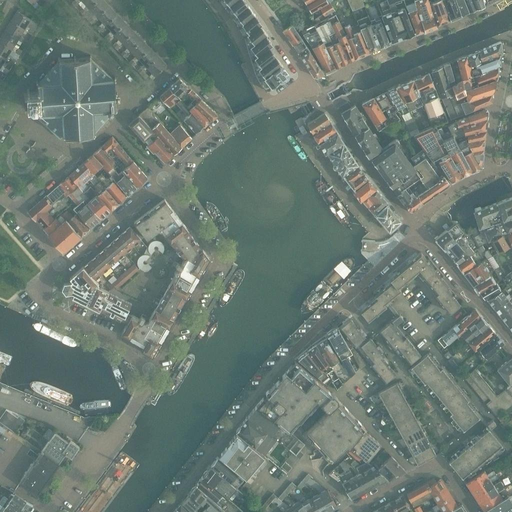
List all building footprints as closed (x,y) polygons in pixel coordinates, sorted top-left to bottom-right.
[(36,2),(38,0),(27,0),(39,12),(43,8),(36,2)] [(82,15),(85,12),(88,9),(97,0),(80,0),(80,1),(85,6),(79,11),(82,15)] [(97,18),(108,7),(101,0),(97,0),(88,9),(97,18)] [(219,0),(226,9),(237,0),(219,0)] [(243,0),(237,0),(226,9),(233,18),(248,6),(243,0)] [(330,3),(333,0),(316,0),(306,6),(310,14),(320,9),(328,4),(330,3)] [(363,6),(360,0),(347,0),(351,11),(363,6)] [(398,8),(397,5),(396,2),(400,0),(386,0),(387,1),(380,4),(384,15),(381,16),(391,42),(406,37),(415,34),(406,8),(398,10),(397,8),(398,8)] [(437,25),(429,0),(414,0),(415,2),(407,6),(416,33),(437,25)] [(450,20),(441,0),(429,0),(437,25),(450,20)] [(461,15),(455,0),(441,0),(450,20),(461,15)] [(469,12),(464,0),(455,0),(461,15),(469,12)] [(477,9),(473,0),(464,0),(469,12),(477,9)] [(484,6),(482,0),(473,0),(477,9),(484,6)] [(327,16),(335,10),(330,3),(328,4),(320,9),(323,15),(318,18),(319,20),(316,22),(316,23),(327,17),(327,16)] [(248,6),(233,18),(239,27),(239,28),(255,15),(248,6)] [(102,29),(105,26),(116,15),(108,7),(97,18),(94,21),(98,25),(95,29),(99,32),(102,29)] [(356,59),(340,23),(336,15),(337,14),(335,10),(327,16),(327,17),(348,62),(356,59)] [(24,30),(31,20),(17,12),(11,22),(24,30)] [(94,21),(85,12),(82,15),(91,24),(94,21)] [(113,35),(125,23),(116,15),(105,26),(110,31),(104,37),(107,41),(113,35)] [(255,15),(239,28),(244,37),(244,38),(247,48),(248,50),(251,61),(252,63),(255,73),(258,79),(259,82),(260,82),(262,86),(267,92),(274,87),(275,88),(288,78),(288,75),(285,70),(283,70),(281,67),(283,66),(282,65),(276,57),(277,57),(276,57),(270,48),(273,46),(273,45),(266,36),(268,36),(267,35),(261,26),(262,25),(262,24),(255,15)] [(348,62),(327,17),(316,23),(314,24),(334,68),(335,69),(337,70),(340,68),(342,66),(341,65),(348,62)] [(381,48),(370,21),(368,17),(357,21),(358,25),(370,52),(381,48)] [(389,44),(380,21),(375,23),(374,20),(370,21),(381,48),(389,44)] [(21,36),(24,30),(11,22),(5,32),(18,40),(26,45),(28,40),(24,38),(21,36)] [(370,52),(358,25),(350,28),(349,25),(345,26),(343,22),(340,23),(356,59),(370,52)] [(121,43),(133,32),(125,23),(113,35),(118,40),(115,42),(112,45),(115,49),(121,43)] [(334,68),(314,24),(301,32),(315,54),(326,73),(334,68)] [(285,30),(283,32),(285,35),(292,46),(297,53),(306,47),(302,41),(302,40),(301,39),(293,27),(291,25),(286,29),(285,30)] [(14,46),(18,40),(5,32),(0,39),(0,42),(12,50),(20,55),(22,51),(14,46)] [(130,52),(141,40),(133,32),(121,43),(127,48),(124,51),(120,54),(124,58),(130,52)] [(132,66),(138,60),(149,49),(141,40),(130,52),(134,56),(128,63),(132,66)] [(8,56),(12,50),(0,42),(0,57),(5,61),(13,65),(16,61),(8,56)] [(500,42),(479,51),(482,62),(499,55),(502,54),(500,42)] [(306,47),(297,53),(300,57),(313,77),(317,78),(318,77),(319,77),(323,74),(309,51),(306,47)] [(140,74),(146,69),(158,57),(149,49),(138,60),(143,65),(137,71),(140,74)] [(479,51),(467,56),(469,66),(482,62),(479,51)] [(472,76),(462,80),(465,91),(479,86),(476,77),(486,73),(486,71),(499,67),(500,65),(499,56),(499,55),(482,62),(469,66),(471,74),(472,76)] [(116,108),(115,96),(117,96),(117,93),(115,94),(114,81),(116,79),(114,77),(112,79),(90,59),(91,57),(90,56),(88,58),(76,58),(76,56),(73,57),(73,59),(60,59),(59,58),(57,59),(59,61),(39,84),(37,82),(35,84),(37,85),(37,89),(36,89),(36,92),(29,92),(29,90),(26,90),(26,93),(25,93),(25,94),(23,94),(23,96),(26,96),(26,103),(24,104),(24,106),(26,106),(26,107),(27,107),(28,109),(30,109),(30,107),(38,106),(38,109),(39,109),(39,112),(37,115),(38,116),(37,118),(60,139),(62,137),(63,138),(65,136),(77,135),(78,137),(80,137),(80,135),(92,134),(94,136),(96,135),(94,133),(114,110),(116,112),(118,110),(116,108)] [(452,63),(451,63),(454,74),(457,83),(462,80),(472,76),(471,74),(469,66),(467,56),(458,60),(452,63)] [(2,66),(5,61),(0,57),(0,70),(7,75),(10,71),(2,66)] [(149,83),(166,66),(158,57),(146,69),(151,74),(145,80),(149,83)] [(449,64),(443,66),(450,88),(452,87),(455,85),(454,80),(452,74),(449,64)] [(443,66),(432,72),(441,99),(449,96),(450,97),(455,95),(452,87),(450,88),(443,66)] [(486,73),(476,77),(479,86),(497,80),(499,67),(486,71),(486,73)] [(421,77),(413,80),(423,104),(423,105),(429,118),(431,125),(432,126),(448,121),(444,112),(443,112),(439,100),(441,99),(432,72),(429,73),(421,77)] [(455,85),(452,87),(455,95),(457,99),(466,95),(465,91),(462,80),(457,83),(454,74),(452,74),(454,80),(455,85)] [(191,91),(179,79),(169,88),(176,95),(180,100),(186,94),(191,91)] [(413,80),(395,89),(405,106),(406,105),(409,112),(423,104),(413,80)] [(455,95),(450,97),(453,106),(459,104),(468,101),(492,93),(494,93),(497,80),(479,86),(465,91),(466,95),(457,99),(455,95)] [(180,100),(176,95),(169,88),(159,97),(170,109),(175,104),(179,108),(183,104),(180,100)] [(395,89),(387,92),(397,112),(400,116),(402,115),(409,112),(406,105),(405,106),(395,89)] [(202,112),(195,104),(200,99),(191,91),(186,94),(193,101),(186,107),(204,126),(211,119),(204,111),(202,112)] [(378,96),(374,99),(382,112),(385,110),(389,116),(395,124),(400,119),(394,113),(397,112),(387,92),(378,96)] [(449,96),(441,99),(445,108),(450,120),(492,103),(492,93),(468,101),(459,104),(453,106),(450,97),(449,96)] [(216,115),(200,99),(195,104),(202,112),(204,111),(211,119),(216,115)] [(374,99),(362,105),(378,131),(379,131),(381,130),(392,123),(387,116),(385,118),(382,112),(374,99)] [(352,132),(368,158),(372,155),(382,150),(355,105),(351,108),(348,102),(338,107),(353,132),(352,132)] [(204,126),(186,107),(183,104),(179,108),(187,116),(183,120),(196,134),(204,126)] [(169,134),(163,127),(152,115),(152,112),(148,107),(138,116),(155,134),(161,141),(173,154),(191,138),(179,125),(169,134)] [(456,122),(447,126),(450,131),(453,137),(454,138),(455,140),(464,135),(485,131),(486,130),(488,113),(486,110),(456,122)] [(312,133),(330,122),(324,113),(307,124),(312,133)] [(155,134),(138,116),(128,125),(144,143),(155,134)] [(412,118),(408,120),(414,131),(414,130),(416,129),(417,129),(413,119),(412,118)] [(405,122),(404,122),(409,133),(414,131),(408,120),(405,122)] [(318,144),(337,132),(330,122),(312,133),(318,144)] [(418,134),(413,136),(427,154),(432,161),(437,158),(440,163),(452,183),(473,172),(464,156),(460,149),(457,144),(456,142),(455,140),(454,138),(453,137),(450,131),(444,134),(441,129),(438,131),(437,130),(437,128),(436,128),(436,127),(435,127),(434,127),(432,128),(432,127),(420,133),(418,134)] [(464,135),(455,140),(456,142),(457,144),(466,139),(467,142),(468,142),(485,138),(486,130),(485,131),(464,135)] [(325,154),(327,153),(343,143),(337,132),(318,144),(325,154)] [(173,154),(161,141),(155,134),(144,143),(163,164),(173,154)] [(108,157),(120,147),(112,137),(100,148),(108,157)] [(466,139),(457,144),(460,149),(464,156),(472,151),(483,150),(485,139),(485,138),(468,142),(467,142),(466,139)] [(371,160),(397,196),(406,189),(421,177),(397,146),(399,145),(399,142),(397,140),(395,140),(382,150),(372,155),(374,158),(371,160)] [(358,166),(343,143),(327,153),(334,165),(333,166),(333,167),(334,168),(336,169),(336,168),(342,177),(344,176),(358,166)] [(132,161),(120,147),(108,157),(113,162),(119,157),(127,166),(132,161)] [(113,162),(108,157),(100,148),(91,155),(101,166),(108,175),(110,177),(115,171),(112,167),(115,164),(113,162)] [(440,179),(429,164),(425,158),(427,157),(422,150),(411,159),(410,161),(417,170),(418,170),(423,177),(419,180),(421,183),(411,191),(413,193),(421,204),(423,203),(449,184),(443,177),(440,179)] [(472,151),(464,156),(473,172),(481,169),(483,150),(472,151)] [(108,175),(101,166),(91,155),(83,163),(96,178),(100,182),(103,179),(108,175)] [(147,179),(132,161),(127,166),(122,170),(137,187),(147,179)] [(100,182),(96,178),(83,163),(69,176),(78,187),(83,193),(88,188),(84,183),(89,179),(94,186),(95,185),(96,186),(99,183),(100,182)] [(350,183),(363,174),(358,166),(344,176),(350,183)] [(136,188),(122,172),(118,175),(115,171),(110,177),(111,176),(114,180),(128,195),(136,188)] [(356,190),(368,181),(363,174),(350,183),(356,190)] [(87,197),(83,193),(78,187),(69,176),(57,186),(47,196),(53,203),(64,194),(67,197),(71,193),(80,204),(84,200),(87,197)] [(128,195),(114,180),(109,185),(105,180),(104,181),(103,179),(100,182),(99,183),(118,204),(125,197),(128,195)] [(353,192),(360,201),(363,199),(375,190),(368,181),(356,190),(353,192)] [(118,204),(99,183),(96,186),(98,188),(94,192),(97,196),(110,210),(118,204)] [(110,210),(97,196),(94,192),(90,187),(88,188),(83,193),(87,197),(84,200),(100,219),(110,210)] [(409,211),(412,211),(421,204),(413,193),(410,194),(406,189),(397,196),(404,205),(409,211)] [(401,222),(389,208),(387,206),(385,204),(386,202),(375,190),(363,199),(373,213),(374,213),(376,215),(376,216),(389,232),(401,222)] [(511,216),(511,197),(474,213),(478,230),(503,221),(511,216)] [(54,220),(46,211),(52,207),(44,198),(28,213),(35,221),(43,230),(54,220)] [(171,243),(187,230),(188,230),(182,222),(179,224),(170,212),(172,210),(164,199),(154,207),(156,210),(143,220),(141,217),(134,223),(147,240),(157,232),(156,232),(155,230),(156,226),(159,224),(163,224),(165,227),(165,232),(163,233),(170,243),(171,243)] [(84,200),(80,204),(73,210),(77,214),(89,227),(90,228),(100,219),(84,200)] [(72,218),(66,211),(61,216),(67,222),(72,218)] [(77,214),(72,218),(67,222),(80,237),(88,229),(89,227),(77,214)] [(67,222),(61,216),(57,220),(62,226),(67,222)] [(510,233),(511,231),(511,216),(503,221),(478,230),(479,231),(482,230),(483,233),(481,234),(481,235),(473,238),(477,247),(491,241),(506,233),(507,234),(510,233)] [(62,226),(57,220),(56,219),(54,220),(43,230),(50,237),(62,226)] [(80,237),(67,222),(62,226),(50,237),(63,253),(80,237)] [(444,251),(460,237),(460,236),(464,233),(455,223),(435,239),(435,240),(444,251)] [(122,234),(133,247),(141,240),(130,227),(122,234)] [(171,243),(184,260),(202,250),(187,230),(171,243)] [(510,245),(511,244),(511,234),(510,235),(510,233),(507,234),(506,233),(491,241),(493,246),(488,249),(490,252),(492,256),(510,245)] [(114,241),(126,254),(133,247),(122,234),(114,241)] [(473,253),(460,237),(444,251),(457,264),(457,265),(469,256),(473,253)] [(106,247),(118,260),(126,254),(114,241),(106,247)] [(511,244),(510,245),(492,256),(501,268),(511,261),(511,244)] [(99,254),(110,267),(118,260),(106,247),(99,254)] [(202,250),(184,260),(181,265),(176,262),(174,266),(179,269),(181,270),(182,274),(180,277),(176,278),(174,277),(168,288),(186,298),(186,299),(191,290),(188,289),(196,275),(199,277),(209,259),(202,250)] [(448,287),(442,280),(420,253),(388,279),(391,282),(397,289),(398,288),(405,282),(407,285),(416,277),(414,275),(418,272),(437,294),(435,296),(450,314),(460,306),(446,289),(448,287)] [(91,261),(103,274),(110,267),(99,254),(91,261)] [(463,273),(475,264),(469,256),(457,265),(463,273)] [(83,268),(95,281),(103,274),(91,261),(83,268)] [(511,261),(501,268),(496,270),(500,278),(504,276),(505,275),(511,271),(511,261)] [(480,281),(487,276),(489,274),(480,263),(464,274),(473,286),(480,281)] [(72,298),(99,311),(108,293),(109,292),(98,287),(98,285),(97,284),(98,284),(95,281),(83,268),(83,267),(70,279),(72,281),(70,283),(64,284),(62,290),(66,295),(72,294),(74,295),(72,298)] [(511,285),(511,271),(505,275),(504,276),(505,278),(503,280),(508,288),(511,286),(511,285)] [(479,294),(495,283),(490,277),(489,278),(487,276),(480,281),(482,282),(474,288),(479,294)] [(384,305),(400,291),(398,288),(397,289),(391,282),(374,296),(376,298),(360,311),(368,322),(386,307),(384,305)] [(484,300),(500,290),(496,282),(495,283),(479,294),(484,300)] [(155,309),(173,320),(186,298),(168,288),(161,301),(156,309),(155,309)] [(494,309),(508,298),(510,296),(508,294),(505,296),(501,291),(487,300),(494,309)] [(125,323),(127,324),(132,316),(130,314),(127,313),(131,304),(108,293),(99,311),(122,322),(123,322),(125,323)] [(500,317),(511,307),(511,304),(509,300),(510,299),(508,298),(494,309),(500,317)] [(506,324),(511,319),(511,307),(500,317),(506,324)] [(127,324),(121,334),(130,339),(131,335),(145,343),(141,351),(152,357),(161,341),(169,328),(174,320),(173,320),(155,309),(149,320),(151,321),(152,325),(150,329),(146,330),(143,328),(142,324),(142,322),(143,322),(145,318),(146,316),(142,314),(139,319),(132,315),(132,316),(127,324)] [(458,336),(481,317),(476,311),(461,323),(460,322),(442,337),(448,345),(458,336)] [(420,355),(406,337),(403,340),(393,327),(403,319),(399,315),(379,331),(394,349),(396,347),(410,363),(420,355)] [(481,331),(482,331),(488,326),(481,317),(458,336),(465,344),(481,331)] [(384,356),(376,347),(370,339),(368,340),(350,319),(338,329),(349,351),(353,348),(352,347),(358,342),(361,346),(359,348),(373,364),(371,366),(385,383),(395,375),(382,358),(384,356)] [(79,340),(37,322),(33,329),(76,348),(79,340)] [(475,351),(495,334),(488,326),(482,331),(483,332),(473,341),(469,343),(475,351)] [(351,354),(349,351),(338,329),(333,333),(331,331),(327,335),(328,336),(328,337),(343,364),(350,377),(358,369),(354,364),(352,365),(347,357),(351,355),(351,354)] [(486,360),(501,347),(504,345),(496,335),(478,350),(486,360)] [(341,365),(326,338),(316,345),(343,384),(350,377),(343,364),(341,365)] [(343,384),(316,345),(308,351),(331,381),(337,390),(343,384)] [(331,381),(308,351),(298,360),(327,386),(331,381)] [(468,401),(455,384),(442,369),(440,370),(427,355),(411,368),(424,384),(426,383),(435,394),(452,413),(450,415),(463,431),(479,418),(466,403),(468,401)] [(486,405),(497,418),(499,416),(502,414),(503,413),(511,405),(511,357),(497,369),(510,386),(497,396),(475,369),(468,375),(469,377),(470,376),(472,379),(474,381),(476,384),(478,386),(480,389),(482,391),(484,394),(486,396),(488,399),(490,401),(486,405)] [(365,429),(338,401),(332,394),(314,378),(298,364),(298,365),(292,366),(292,365),(276,383),(266,394),(266,395),(256,406),(290,433),(300,424),(307,431),(302,435),(329,464),(334,460),(337,463),(348,453),(351,449),(349,448),(364,430),(365,429)] [(383,402),(401,392),(396,383),(378,393),(383,402)] [(388,411),(406,401),(401,392),(383,402),(388,411)] [(393,420),(411,410),(406,401),(388,411),(393,420)] [(254,408),(247,417),(272,437),(272,438),(278,442),(289,451),(298,439),(290,433),(256,406),(255,408),(254,408)] [(398,429),(416,419),(411,410),(393,420),(398,429)] [(11,430),(19,419),(10,412),(2,424),(11,430)] [(502,414),(499,416),(503,420),(505,423),(506,424),(509,421),(503,413),(502,414)] [(247,417),(236,432),(260,453),(272,438),(272,437),(247,417)] [(403,439),(421,428),(416,419),(398,429),(403,439)] [(20,436),(20,437),(27,442),(41,452),(59,464),(64,457),(66,454),(71,458),(73,455),(75,457),(80,450),(78,449),(79,446),(76,444),(68,439),(66,441),(51,430),(49,428),(43,437),(29,427),(25,434),(23,432),(20,436)] [(408,447),(426,437),(421,428),(403,439),(408,447)] [(462,478),(494,452),(502,445),(489,429),(448,462),(462,478)] [(367,463),(381,446),(377,441),(364,430),(349,448),(351,449),(353,450),(363,459),(366,462),(367,463)] [(269,460),(265,457),(236,432),(235,432),(236,432),(232,438),(233,440),(219,456),(250,481),(269,460)] [(413,456),(431,446),(426,437),(408,447),(413,456)] [(418,465),(436,456),(431,446),(413,456),(418,465)] [(351,449),(348,453),(359,462),(363,459),(353,450),(351,449)] [(35,460),(19,483),(37,495),(57,467),(59,464),(41,452),(38,455),(30,450),(27,455),(35,460)] [(217,456),(211,466),(236,487),(243,479),(218,457),(217,456)] [(406,472),(391,456),(379,468),(373,461),(369,464),(370,465),(376,470),(387,480),(389,481),(406,472)] [(374,487),(360,465),(354,460),(351,464),(355,469),(356,468),(359,474),(356,475),(366,491),(374,487)] [(286,475),(292,468),(285,462),(279,469),(286,475)] [(366,491),(356,475),(353,477),(348,468),(351,467),(342,462),(339,464),(344,471),(349,480),(359,495),(366,491)] [(380,484),(369,466),(370,465),(369,464),(367,463),(366,462),(360,465),(374,487),(380,484)] [(387,480),(376,470),(370,465),(369,466),(380,484),(387,480)] [(206,472),(203,476),(228,497),(233,492),(244,502),(247,498),(236,488),(236,487),(211,466),(210,467),(207,470),(206,472)] [(359,495),(349,480),(344,471),(338,474),(336,473),(333,469),(328,474),(337,481),(339,480),(351,500),(359,495)] [(470,490),(495,474),(493,470),(487,474),(484,470),(465,482),(470,490)] [(305,483),(311,477),(308,474),(302,481),(305,483)] [(475,497),(493,485),(491,482),(498,478),(495,474),(470,490),(475,497)] [(203,477),(196,484),(216,501),(224,508),(223,509),(226,511),(240,511),(242,510),(228,497),(203,476),(203,477)] [(432,496),(446,488),(441,480),(436,483),(434,479),(425,484),(406,495),(413,507),(432,496)] [(300,490),(305,483),(302,481),(297,487),(300,490)] [(479,504),(504,488),(500,481),(493,485),(475,497),(479,504)] [(288,493),(295,485),(291,482),(285,490),(288,493)] [(196,485),(190,493),(202,504),(203,503),(206,499),(208,501),(207,503),(208,504),(206,506),(206,507),(211,511),(226,511),(223,509),(224,508),(216,501),(196,484),(196,485)] [(451,497),(446,488),(432,496),(438,505),(451,497)] [(484,511),(507,496),(509,495),(504,488),(479,504),(484,511)] [(281,501),(288,493),(285,490),(278,498),(281,501)] [(337,507),(333,499),(336,497),(327,490),(319,494),(329,511),(337,507)] [(11,511),(28,511),(33,506),(15,493),(8,502),(4,499),(1,504),(11,511)] [(189,493),(181,503),(190,511),(211,511),(206,507),(206,506),(205,507),(200,511),(196,509),(201,503),(202,504),(203,504),(203,503),(202,504),(190,493),(189,493)] [(270,503),(276,496),(273,494),(267,500),(270,503)] [(328,511),(329,511),(319,494),(311,499),(318,511),(328,511)] [(405,511),(410,510),(403,496),(392,502),(397,511),(405,511)] [(484,511),(497,511),(511,503),(507,496),(484,511)] [(448,511),(458,506),(451,497),(438,505),(442,511),(448,511)] [(318,511),(311,499),(302,504),(307,511),(318,511)] [(265,510),(270,503),(267,500),(262,507),(265,510)] [(307,511),(302,504),(299,502),(291,508),(294,510),(294,511),(307,511)] [(397,511),(392,502),(382,508),(383,511),(397,511)] [(511,511),(511,503),(497,511),(511,511)]
